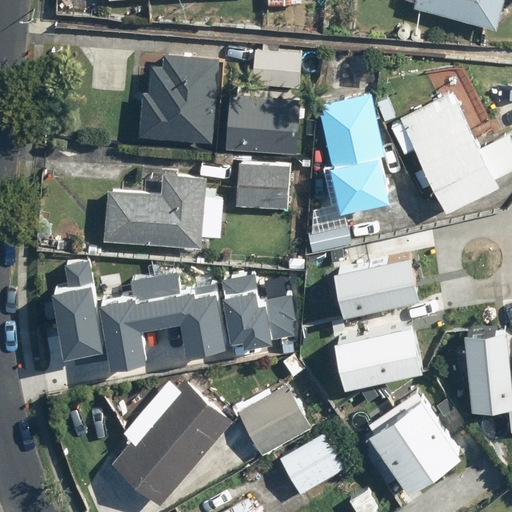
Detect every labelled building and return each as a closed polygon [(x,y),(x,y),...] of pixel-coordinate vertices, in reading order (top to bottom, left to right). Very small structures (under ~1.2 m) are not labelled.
[(414,0),(413,5),(495,23),(500,0),(414,0)] [(301,48),(253,46),(252,79),(300,81),(301,48)] [(213,135),(220,56),(165,51),(164,62),(148,61),(142,129),(213,135)] [(300,93),(229,87),(225,143),(295,148),(300,93)] [(400,111),(401,114),(387,121),(402,152),(416,146),(444,206),(497,182),(493,173),(511,163),(511,136),(508,129),(479,142),(453,87),(400,111)] [(380,151),(385,150),(373,90),(318,101),(338,204),(388,194),(380,151)] [(290,163),(237,159),(235,201),(287,204),(290,163)] [(108,185),(105,234),(204,240),(205,229),(223,230),(225,195),(206,193),(208,172),(160,169),(158,189),(108,185)] [(400,244),(322,257),(329,301),(407,288),(400,244)] [(52,294),(62,362),(102,356),(89,265),(65,268),(69,292),(52,294)] [(191,356),(224,351),(214,288),(182,293),(179,271),(155,274),(163,328),(186,325),(191,356)] [(102,305),(111,368),(143,363),(138,332),(163,328),(155,274),(130,278),(133,300),(102,305)] [(222,281),(233,346),(242,344),(243,352),(272,347),(271,339),(295,335),(293,323),(299,322),(295,297),(261,303),(256,275),(222,281)] [(326,367),(402,362),(399,320),(323,325),(326,367)] [(511,335),(472,336),(473,408),(511,406),(511,335)] [(177,368),(124,431),(128,435),(110,457),(161,499),(232,414),(177,368)] [(311,425),(289,382),(240,407),(262,450),(311,425)] [(415,382),(354,423),(390,477),(452,436),(415,382)] [(354,459),(331,419),(278,450),(300,490),(354,459)] [(370,511),(383,505),(371,482),(349,494),(358,511),(370,511)] [(260,511),(250,492),(214,511),(260,511)]
